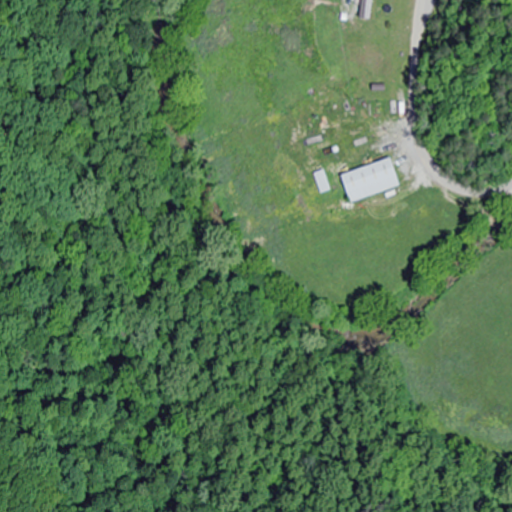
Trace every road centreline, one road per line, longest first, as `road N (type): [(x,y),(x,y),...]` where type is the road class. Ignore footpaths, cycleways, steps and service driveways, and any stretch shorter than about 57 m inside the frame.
road 1 (residential): [(426,0),(419,128)]
road 2 (residential): [(511,183),(468,188),(436,175),(419,128)]
